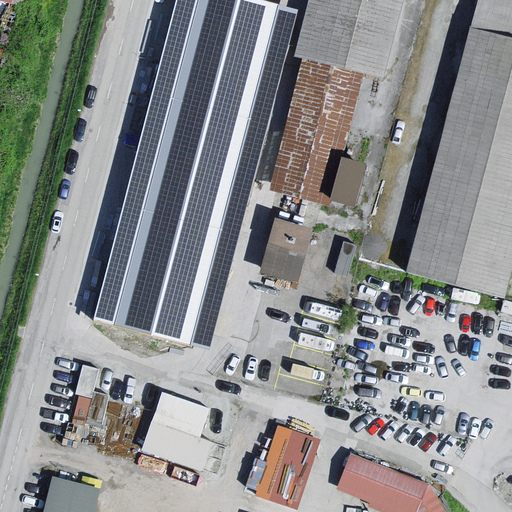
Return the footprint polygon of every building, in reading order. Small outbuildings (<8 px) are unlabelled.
[(211,358),(298,15),(239,0),(174,0),(92,328),(211,358)] [(355,229),(416,0),(309,0),(292,66),(304,69),(267,205),(355,229)] [(495,304),(511,243),(511,0),(480,0),(401,278),(495,304)] [(297,281),(309,237),(272,227),(260,271),(297,281)] [(210,410),(162,392),(141,449),(202,471),(212,443),(199,438),(210,410)] [(279,427),(255,495),(297,510),(321,441),(279,427)] [(443,511),(427,486),(350,455),(340,488),(372,502),(370,507),(382,511),(443,511)] [(93,511),(99,491),(51,480),(44,511),(93,511)]
